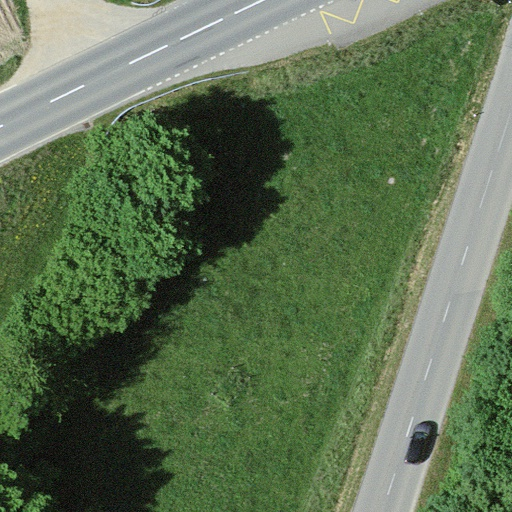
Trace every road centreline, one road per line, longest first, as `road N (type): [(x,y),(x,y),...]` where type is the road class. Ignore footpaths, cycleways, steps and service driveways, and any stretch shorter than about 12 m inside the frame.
road 1 (tertiary): [(511,91),(382,511)]
road 2 (tertiary): [(0,123),(262,0)]
